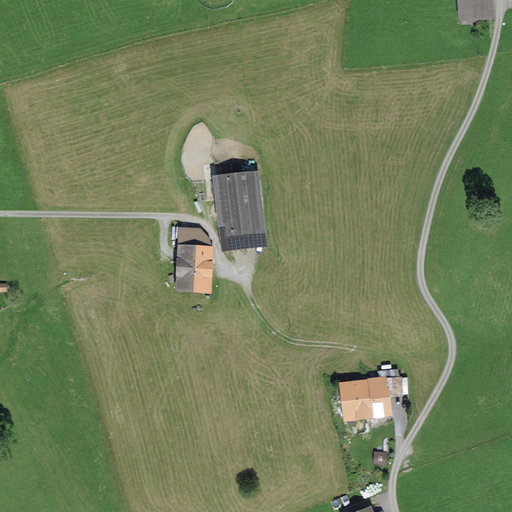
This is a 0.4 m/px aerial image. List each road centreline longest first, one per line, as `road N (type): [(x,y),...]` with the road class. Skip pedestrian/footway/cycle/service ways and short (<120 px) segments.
road 1 (unclassified): [(500,0),(477,100),(425,230),(422,284),(452,355),(399,457),(391,488),(396,511)]
road 2 (track): [(246,288),(268,324),(289,339),(391,357),(407,375),(405,397)]
